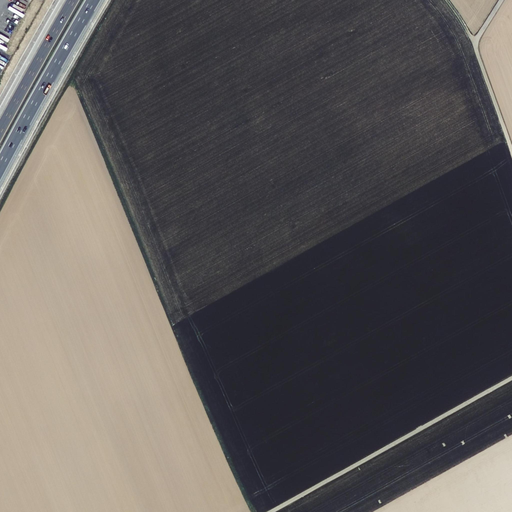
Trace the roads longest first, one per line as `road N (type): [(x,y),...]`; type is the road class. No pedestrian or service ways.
road 1 (track): [(511,377),(271,511)]
road 2 (motorway): [(0,165),(92,0)]
road 3 (motorway): [(72,0),(0,129)]
